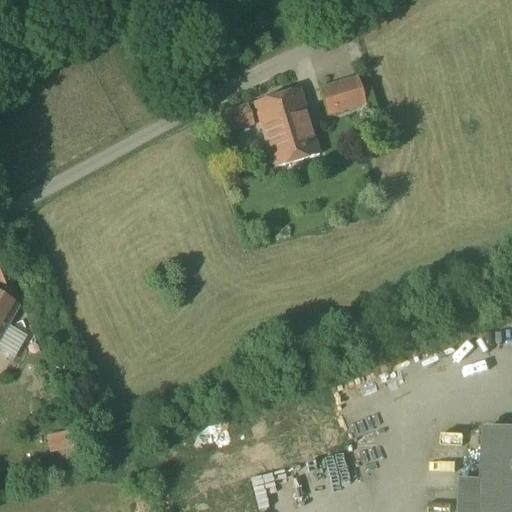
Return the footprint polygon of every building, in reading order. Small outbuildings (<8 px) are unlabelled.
[(356,80),(319,92),(327,117),(364,106),(356,80)] [(299,92),(252,107),(270,172),(318,158),(299,92)] [(246,108),(213,117),(219,136),(252,127),(246,108)] [(3,263),(0,263),(0,299),(5,302),(16,297),(3,263)] [(0,299),(0,338),(16,309),(5,302),(0,299)] [(2,348),(20,353),(26,332),(8,327),(2,348)] [(69,429),(45,434),(48,451),(72,447),(69,429)] [(511,511),(511,431),(486,430),(483,483),(460,481),(458,511),(511,511)] [(358,511),(345,459),(247,484),(254,511),(358,511)]
